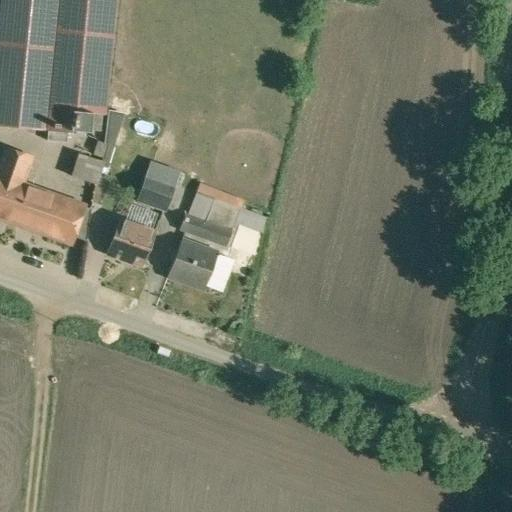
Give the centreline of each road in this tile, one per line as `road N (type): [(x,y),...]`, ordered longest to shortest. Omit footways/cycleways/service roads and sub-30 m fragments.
road 1 (unclassified): [(0,282),(511,455)]
road 2 (track): [(457,435),(493,264),(505,0)]
